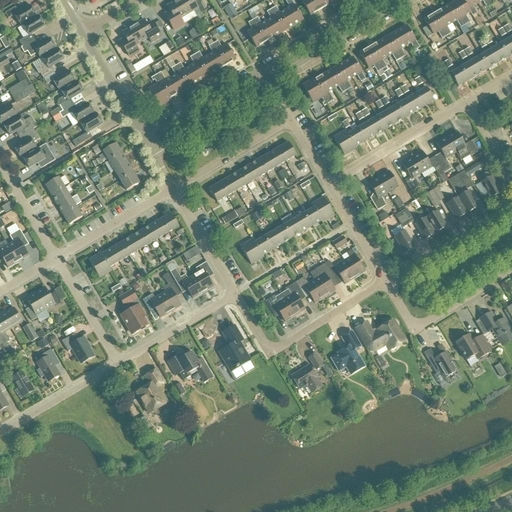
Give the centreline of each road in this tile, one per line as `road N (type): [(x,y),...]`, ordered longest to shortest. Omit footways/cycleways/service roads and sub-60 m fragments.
road 1 (residential): [(235,296),(271,354),(387,283)]
road 2 (residential): [(511,271),(414,330),(387,283)]
road 3 (residential): [(329,182),(468,103)]
road 4 (residential): [(272,81),(406,3)]
road 5 (residential): [(387,283),(511,209)]
road 6 (residential): [(173,191),(294,121)]
road 7 (residential): [(235,296),(353,224)]
road 8 (residential): [(383,0),(266,72)]
road 9 (residential): [(117,365),(235,296)]
road 10 (residential): [(0,435),(117,365)]
road 11 (residential): [(58,260),(173,191)]
road 12 (residential): [(150,135),(80,33)]
road 13 (residential): [(173,191),(235,296)]
road 14 (residential): [(164,135),(272,81)]
road 15 (residential): [(117,365),(58,260)]
road 16 (residential): [(266,72),(164,135)]
